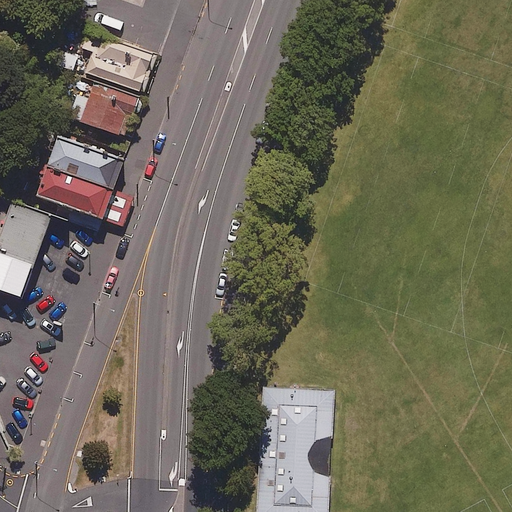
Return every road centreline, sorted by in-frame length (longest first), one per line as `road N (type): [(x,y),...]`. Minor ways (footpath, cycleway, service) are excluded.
road 1 (secondary): [(52,511),(64,450),(110,317),(146,224),(164,201)]
road 2 (secondary): [(209,211),(194,229),(188,259),(169,490),(156,511)]
road 3 (secondary): [(150,511),(164,201)]
road 4 (secondary): [(209,211),(216,231),(200,341),(196,511)]
road 5 (secondary): [(282,0),(209,211)]
road 6 (secondary): [(164,201),(236,0)]
